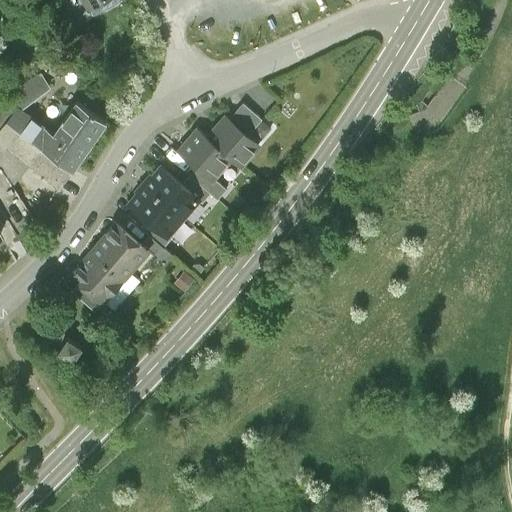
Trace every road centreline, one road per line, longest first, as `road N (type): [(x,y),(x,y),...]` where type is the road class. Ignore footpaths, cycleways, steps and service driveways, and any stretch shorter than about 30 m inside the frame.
road 1 (secondary): [(12,511),(258,252),(413,30)]
road 2 (residential): [(413,30),(365,18),(156,111),(129,139),(88,215),(0,307)]
